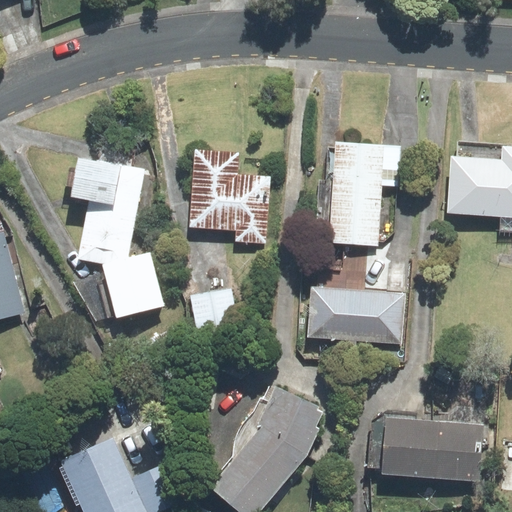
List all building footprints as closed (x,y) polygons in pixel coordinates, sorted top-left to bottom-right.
[(403,148),(346,143),(338,241),(380,244),(385,184),(400,185),(403,148)] [(511,148),(511,159),(461,155),(456,210),(511,214),(511,148)] [(243,155),(205,152),(199,225),(245,228),(244,238),(269,240),(274,178),(241,176),(243,155)] [(171,304),(158,252),(133,258),(149,176),(83,163),(77,195),(102,200),(90,260),(114,265),(126,315),(171,304)] [(0,316),(24,310),(5,237),(0,238),(0,316)] [(232,288),(193,296),(201,335),(241,327),(232,288)] [(409,295),(322,288),(318,335),(405,342),(409,295)] [(325,408),(286,391),(267,435),(228,485),(261,511),(265,511),(313,454),(323,430),(316,428),(325,408)] [(486,432),(394,425),(390,466),(483,473),(486,432)] [(120,443),(74,463),(95,511),(155,511),(182,501),(168,469),(137,482),(120,443)] [(70,511),(47,458),(24,468),(43,511),(70,511)]
